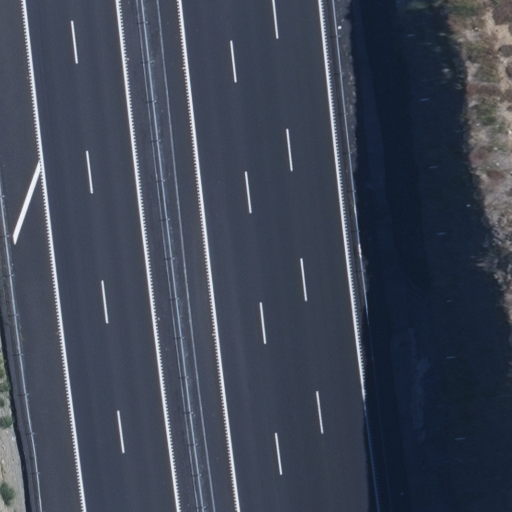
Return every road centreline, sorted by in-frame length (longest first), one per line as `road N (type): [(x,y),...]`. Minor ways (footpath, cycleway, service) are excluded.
road 1 (motorway): [(257,0),(327,511)]
road 2 (motorway): [(137,511),(79,0)]
